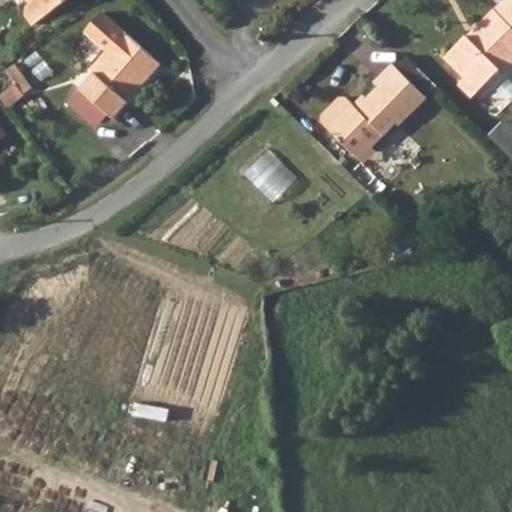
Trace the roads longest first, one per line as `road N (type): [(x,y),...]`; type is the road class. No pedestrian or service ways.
road 1 (unclassified): [(248,84),(121,201),(52,238),(0,250)]
road 2 (unclassified): [(345,0),(248,84)]
